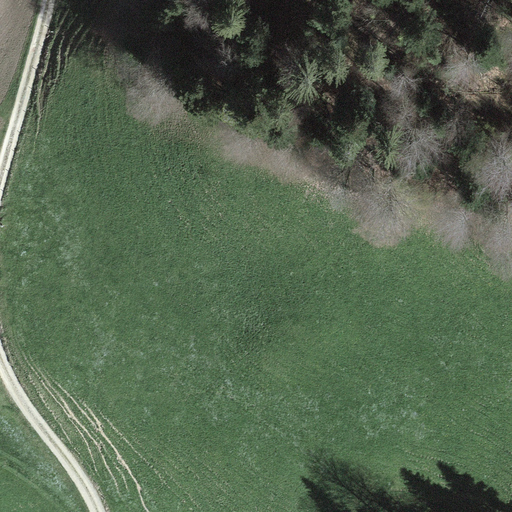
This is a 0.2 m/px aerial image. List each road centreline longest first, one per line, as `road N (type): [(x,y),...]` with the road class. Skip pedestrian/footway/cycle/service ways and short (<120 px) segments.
road 1 (track): [(0,171),(51,0)]
road 2 (track): [(101,511),(0,365)]
